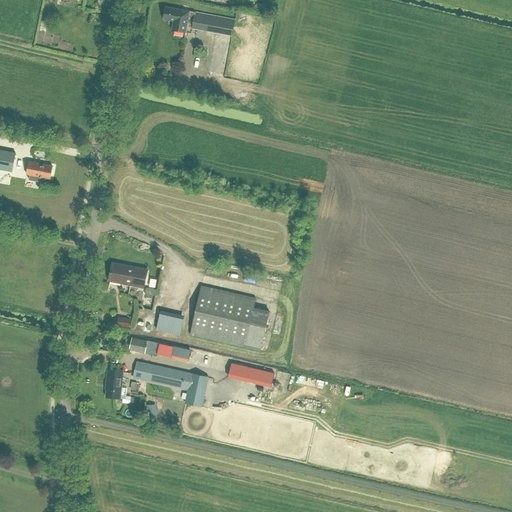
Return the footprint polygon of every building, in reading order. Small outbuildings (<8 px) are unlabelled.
[(163,19),(173,21),(171,30),(185,32),(186,26),(192,28),(231,36),(234,20),(165,7),(163,19)] [(0,149),(0,169),(12,171),(15,153),(0,149)] [(26,174),(30,175),(29,180),(39,182),(40,178),(42,178),(42,177),(50,179),(52,166),(29,162),(26,174)] [(131,274),(132,266),(112,263),(109,281),(130,285),(132,274),(131,274)] [(132,274),(130,285),(144,287),(147,269),(132,266),(131,274),(132,274)] [(256,298),(201,286),(190,335),(261,351),(270,311),(255,307),(256,298)] [(158,290),(146,288),(145,294),(157,296),(158,290)] [(117,325),(129,327),(130,319),(119,317),(117,325)] [(159,344),(133,338),(130,350),(157,356),(157,354),(159,344)] [(213,366),(215,356),(159,344),(157,354),(213,366)] [(220,367),(240,370),(241,358),(222,355),(220,367)] [(185,403),(203,407),(209,377),(138,361),(134,378),(187,390),(185,403)] [(108,369),(105,397),(121,398),(123,370),(108,369)]
